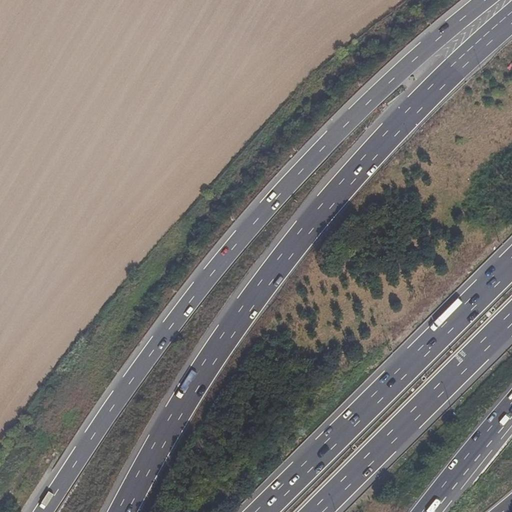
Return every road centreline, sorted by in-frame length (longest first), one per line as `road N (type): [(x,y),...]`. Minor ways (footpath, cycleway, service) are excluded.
road 1 (motorway): [(486,0),(415,58),(276,198),(153,351),(44,511)]
road 2 (motorway): [(511,19),(417,106),(310,225),(195,384),(120,511)]
road 3 (motorway): [(511,264),(262,511)]
road 4 (motorway): [(317,511),(511,318)]
road 5 (motorway): [(424,511),(511,403)]
